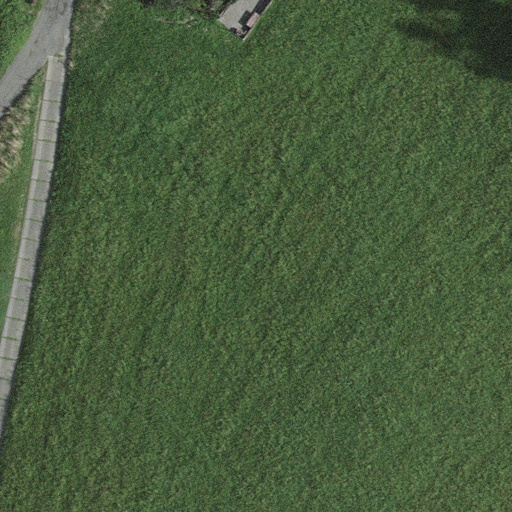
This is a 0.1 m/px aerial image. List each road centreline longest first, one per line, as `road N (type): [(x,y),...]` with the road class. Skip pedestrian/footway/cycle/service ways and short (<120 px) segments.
road 1 (track): [(66,0),(53,135),(0,446)]
road 2 (track): [(63,0),(0,120)]
